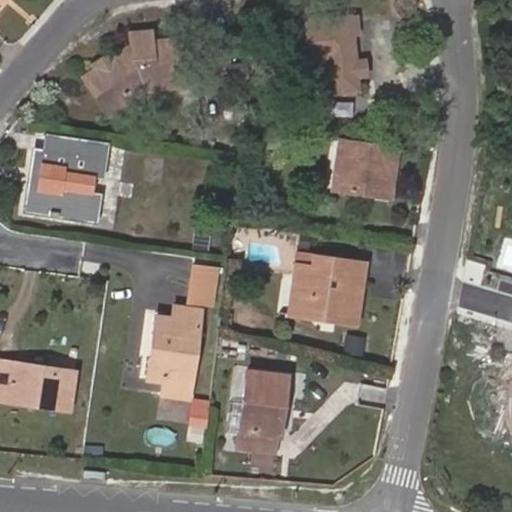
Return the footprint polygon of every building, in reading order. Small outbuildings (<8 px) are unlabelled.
[(355,90),(354,76),(353,62),(352,36),(356,35),(354,16),(276,22),(277,42),(284,41),(285,63),(322,60),(325,92),(355,90)] [(128,43),(112,56),(114,59),(105,64),(103,63),(96,68),(85,76),(110,113),(122,105),(120,102),(127,98),(129,100),(145,88),(162,87),(163,83),(171,82),(171,85),(183,85),(179,37),(154,37),(152,28),(132,30),(133,43),(128,43)] [(114,59),(112,56),(108,50),(92,61),(96,68),(103,63),(105,64),(114,59)] [(353,62),(354,76),(364,76),(363,61),(353,62)] [(243,63),(229,64),(230,83),(245,82),(243,63)] [(278,151),(281,134),(271,133),(268,150),(278,151)] [(65,209),(96,212),(98,198),(88,196),(91,174),(100,175),(104,145),(46,136),(44,152),(35,151),(27,203),(47,205),(45,214),(64,216),(65,209)] [(490,141),(487,158),(503,160),(505,143),(490,141)] [(389,199),(395,151),(341,142),(335,191),(389,199)] [(47,205),(27,203),(26,211),(45,214),(47,205)] [(94,220),(96,212),(65,209),(64,216),(94,220)] [(308,299),(305,317),(354,325),(363,264),(314,257),(312,268),(295,266),(291,296),(308,299)] [(210,305),(215,271),(192,267),(188,302),(210,305)] [(287,314),(305,317),(308,299),(291,296),(287,314)] [(173,320),(198,323),(200,311),(174,308),(173,320)] [(188,397),(198,323),(173,320),(155,317),(146,380),(165,383),(163,394),(188,397)] [(360,353),(362,338),(344,336),(343,351),(360,353)] [(0,400),(67,409),(72,373),(0,362),(0,400)] [(274,390),(283,391),(285,376),(245,371),(236,448),(271,453),(275,429),(269,428),(274,390)] [(278,429),(283,391),(274,390),(269,428),(275,429),(278,429)]
